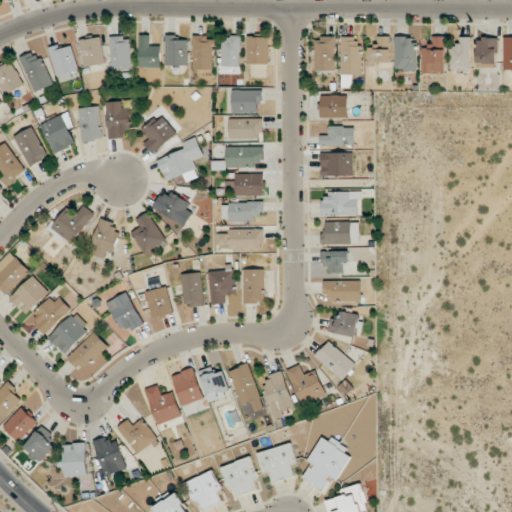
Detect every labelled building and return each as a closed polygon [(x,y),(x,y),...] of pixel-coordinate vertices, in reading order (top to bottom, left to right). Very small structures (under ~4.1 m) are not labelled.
[(140,35),(139,67),(160,68),(161,45),(151,45),(151,35),(140,35)] [(188,65),(188,39),(178,39),(178,35),(165,35),(166,65),(188,65)] [(222,66),(240,66),(241,35),(222,35),(222,66)] [(84,68),(106,64),(101,36),(79,40),(84,68)] [(130,36),(110,37),(112,70),(132,69),(130,36)] [(194,69),(214,69),(213,36),(193,37),(194,69)] [(269,64),(269,37),(247,36),(247,64),(269,64)] [(342,75),(361,74),(360,36),(341,37),(342,75)] [(368,46),(368,64),(390,64),(390,36),(377,36),(377,46),(368,46)] [(395,70),(417,70),(416,36),(395,37),(395,70)] [(422,47),(422,73),(445,74),(445,36),(431,36),(430,48),(422,47)] [(315,70),(335,70),(335,38),(316,37),(315,70)] [(472,69),(471,37),(460,37),(460,45),(450,46),(451,69),(472,69)] [(505,71),(511,71),(511,37),(503,37),(505,71)] [(477,67),(497,67),(498,38),(477,38),(477,67)] [(36,50),(19,58),(36,92),(53,84),(36,50)] [(24,85),(12,61),(0,67),(0,86),(5,95),(24,85)] [(263,90),(233,90),(233,112),(258,113),(259,102),(263,102),(263,90)] [(348,96),(321,95),(321,117),(348,118),(348,96)] [(122,101),(107,102),(108,137),(131,136),(130,108),(122,108),(122,101)] [(101,107),(80,108),(81,141),(102,140),(101,107)] [(41,124),(54,153),(76,144),(69,128),(74,126),(68,112),(41,124)] [(142,130),(149,139),(144,143),(153,154),(177,133),(162,114),(142,130)] [(230,138),(262,139),(262,119),(230,118),(230,138)] [(321,145),(355,145),(355,126),(329,126),(329,135),(321,135),(321,145)] [(48,156),(32,127),(15,136),(30,166),(48,156)] [(158,160),(166,181),(184,174),(187,181),(199,177),(193,160),(204,156),(197,137),(182,142),(184,149),(158,160)] [(0,147),(0,168),(8,182),(25,172),(8,143),(0,147)] [(264,147),(226,146),(226,167),(264,167),(264,147)] [(321,153),(322,176),(354,176),(353,152),(321,153)] [(263,173),(235,174),(236,196),(264,195),(263,173)] [(329,192),(329,198),(321,198),(322,215),(359,214),(358,198),(362,198),(362,191),(329,192)] [(192,212),(187,210),(191,202),(171,193),(169,197),(160,193),(153,209),(187,224),(192,212)] [(264,202),(222,203),(223,221),(256,220),(256,212),(264,211),(264,202)] [(75,244),(94,212),(83,205),(78,214),(66,207),(52,229),(75,244)] [(137,218),(141,227),(134,231),(145,255),(167,245),(151,212),(137,218)] [(89,252),(104,258),(107,251),(113,254),(121,231),(111,227),(113,222),(102,218),(89,252)] [(321,243),(360,244),(360,222),(326,222),(325,233),(321,233),(321,243)] [(217,234),(218,249),(264,248),(263,228),(229,229),(229,233),(217,234)] [(324,251),(324,272),(344,272),(344,262),(350,262),(350,251),(324,251)] [(30,270),(10,252),(0,262),(0,283),(9,292),(30,270)] [(264,269),(244,269),(244,303),(264,302),(264,269)] [(226,304),(226,294),(235,294),(235,270),(210,270),(211,304),(226,304)] [(205,305),(201,272),(182,274),(186,308),(205,305)] [(49,292),(34,276),(10,297),(26,314),(49,292)] [(362,281),(324,280),(324,299),(361,300),(362,281)] [(152,318),(174,313),(169,286),(146,291),(152,318)] [(108,301),(121,330),(129,326),(132,331),(144,325),(129,292),(108,301)] [(33,317),(47,333),(72,309),(57,293),(33,317)] [(340,318),(331,317),(329,332),(357,336),(359,314),(341,312),(340,318)] [(74,313),(49,338),(66,354),(90,328),(74,313)] [(81,372),(108,346),(96,332),(68,358),(81,372)] [(343,380),(356,364),(329,340),(316,356),(343,380)] [(246,421),(259,417),(257,411),(264,408),(250,364),(230,370),(246,421)] [(327,395),(317,370),(304,374),(300,365),(288,369),(301,405),(327,395)] [(173,375),(183,406),(205,399),(194,368),(173,375)] [(211,401),(232,393),(223,369),(201,377),(211,401)] [(283,411),(295,406),(282,371),(261,378),(276,418),(284,415),(283,411)] [(7,382),(0,390),(0,415),(4,419),(24,397),(7,382)] [(173,391),(163,395),(158,384),(145,389),(159,425),(183,415),(173,391)] [(18,441),(38,422),(23,407),(3,425),(18,441)] [(157,440),(144,418),(133,424),(130,419),(119,426),(135,453),(157,440)] [(33,457),(42,463),(54,446),(49,443),(55,435),(41,425),(25,448),(35,454),(33,457)] [(338,479),(353,452),(323,435),(308,462),(311,464),(304,478),(323,489),(330,475),(338,479)] [(106,476),(128,468),(116,438),(107,442),(105,437),(93,442),(106,476)] [(88,475),(86,443),(64,444),(65,475),(88,475)] [(257,452),(263,472),(269,470),(273,481),(294,475),(291,463),(297,461),(292,443),(257,452)] [(221,467),(228,487),(233,485),(237,496),(257,489),(253,478),(258,476),(251,456),(221,467)] [(194,502),(200,500),(205,509),(223,502),(218,490),(222,488),(214,470),(186,482),(194,502)] [(346,488),(348,495),(327,500),(330,511),(369,511),(362,483),(346,488)] [(189,511),(178,493),(156,506),(159,511),(189,511)]
